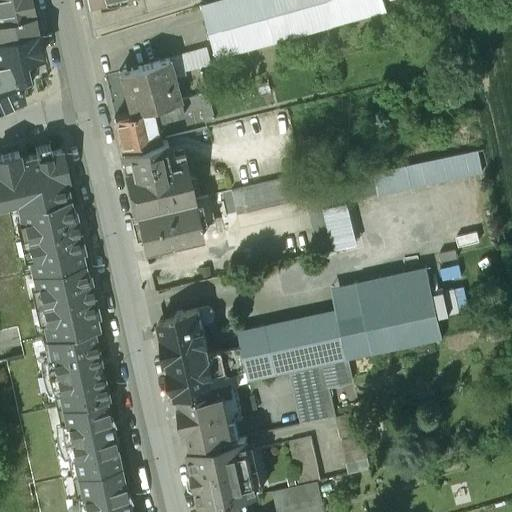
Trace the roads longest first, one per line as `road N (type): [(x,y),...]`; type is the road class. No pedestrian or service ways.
road 1 (residential): [(173,511),(85,118)]
road 2 (unknown): [(0,348),(25,329),(13,235)]
road 3 (residential): [(85,118),(61,0)]
